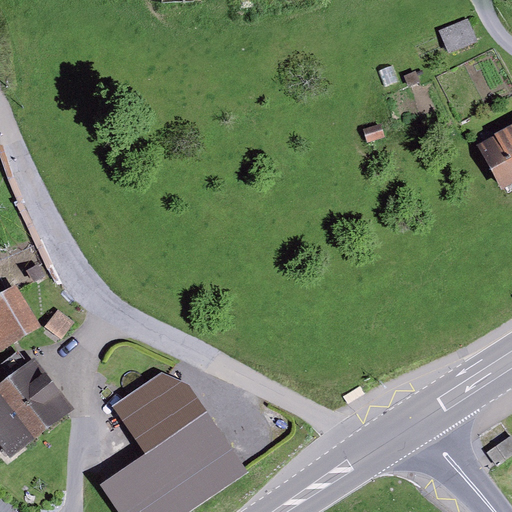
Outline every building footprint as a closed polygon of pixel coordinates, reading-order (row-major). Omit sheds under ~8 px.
[(454,50),(483,39),(474,15),(446,25),(454,50)] [(366,130),(369,145),(388,142),(386,127),(366,130)] [(504,191),(511,186),(511,132),(481,150),(504,191)] [(38,328),(15,291),(0,300),(0,350),(1,352),(38,328)] [(59,314),(47,328),(62,339),(73,325),(59,314)] [(0,443),(11,458),(70,413),(33,363),(0,387),(0,443)] [(118,511),(193,511),(246,477),(207,419),(103,489),(118,511)] [(1,495),(0,497),(0,511),(2,511),(15,511),(19,502),(1,495)]
